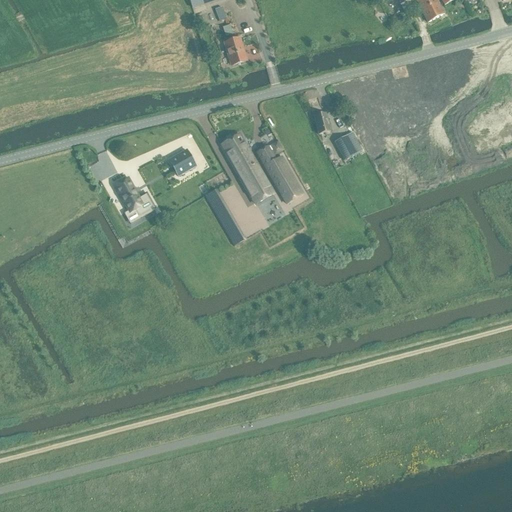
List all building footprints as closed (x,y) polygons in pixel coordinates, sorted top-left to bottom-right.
[(190,0),(193,9),(220,0),(190,0)] [(415,0),(417,5),(414,6),(418,13),(422,11),(427,21),(428,23),(444,15),(436,0),(415,0)] [(221,7),(215,9),(220,21),(225,19),(221,7)] [(230,26),(223,28),(226,37),(233,35),(230,26)] [(226,45),(225,45),(228,53),(229,52),(233,65),(244,62),(247,61),(240,39),(237,40),(226,43),(226,45)] [(325,114),(314,117),(319,136),(330,133),(325,114)] [(352,134),(335,143),(346,162),(363,153),(352,134)] [(240,136),(222,146),(256,205),(274,195),(240,136)] [(268,146),(257,153),(286,203),(303,194),(281,157),(276,160),(268,146)] [(186,151),(169,161),(179,178),(196,168),(186,151)] [(128,179),(114,187),(128,212),(129,213),(135,210),(139,217),(154,209),(154,208),(146,194),(139,198),(137,194),(134,189),(128,179)] [(244,241),(215,191),(205,197),(234,247),(244,241)]
